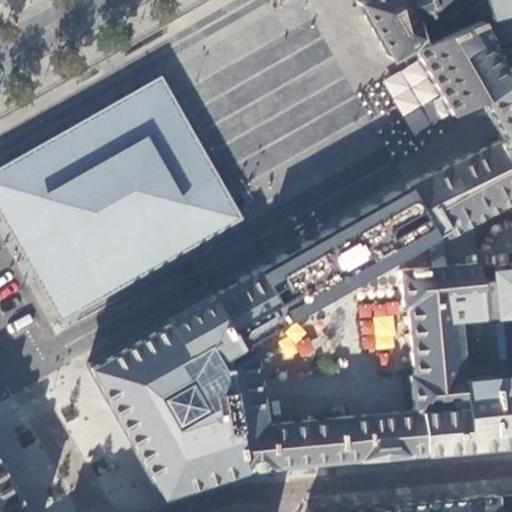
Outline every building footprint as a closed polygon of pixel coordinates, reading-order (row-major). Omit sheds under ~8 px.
[(385,69),(407,56),(419,49),(415,38),(403,0),(374,0),(353,12),(366,34),(385,69)] [(403,0),(415,38),(466,19),(468,29),(481,24),(474,0),(403,0)] [(474,0),(481,24),(509,16),(508,13),(505,0),(474,0)] [(419,49),(407,56),(421,79),(446,122),(452,118),(455,124),(476,159),(496,148),(511,139),(511,11),(508,13),(509,16),(481,24),(468,29),(419,49)] [(0,177),(0,238),(52,329),(230,228),(151,91),(0,177)] [(511,139),(496,148),(511,179),(511,139)] [(511,179),(496,148),(476,159),(395,200),(307,249),(257,278),(206,306),(232,354),(246,347),(336,298),(391,265),(435,240),(440,246),(511,207),(511,179)] [(254,400),(248,360),(213,366),(219,377),(241,470),(348,468),(396,464),(499,455),(511,453),(511,382),(469,386),(469,376),(497,374),(493,326),(474,327),(468,274),(402,281),(395,282),(398,315),(401,316),(407,383),(405,384),(408,420),(392,422),(261,434),(254,400)] [(206,306),(163,330),(190,382),(194,390),(219,377),(213,366),(211,358),(217,353),(218,356),(232,354),(206,306)] [(163,330),(88,373),(123,437),(134,460),(159,495),(162,496),(241,470),(219,377),(194,390),(192,391),(205,417),(177,433),(158,401),(190,382),(163,330)] [(211,358),(213,366),(248,360),(246,347),(232,354),(218,356),(217,353),(211,358)] [(0,511),(28,511),(13,487),(0,463),(0,511)] [(495,511),(494,494),(464,496),(465,511),(495,511)] [(465,511),(464,496),(426,500),(392,503),(392,511),(465,511)] [(392,511),(392,503),(353,508),(341,510),(320,511),(392,511)]
